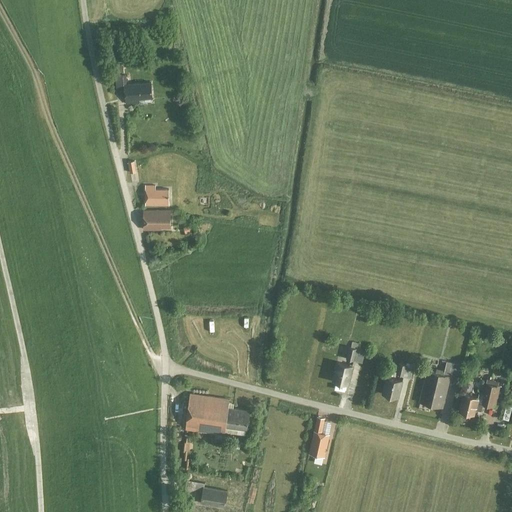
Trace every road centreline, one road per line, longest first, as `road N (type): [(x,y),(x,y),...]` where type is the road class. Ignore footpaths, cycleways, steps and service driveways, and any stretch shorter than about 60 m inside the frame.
road 1 (track): [(0,3),(35,69),(153,359),(165,368)]
road 2 (residential): [(165,368),(511,450)]
road 3 (residential): [(165,368),(88,45)]
road 4 (track): [(42,511),(30,380),(0,244)]
road 5 (residential): [(164,511),(165,368)]
